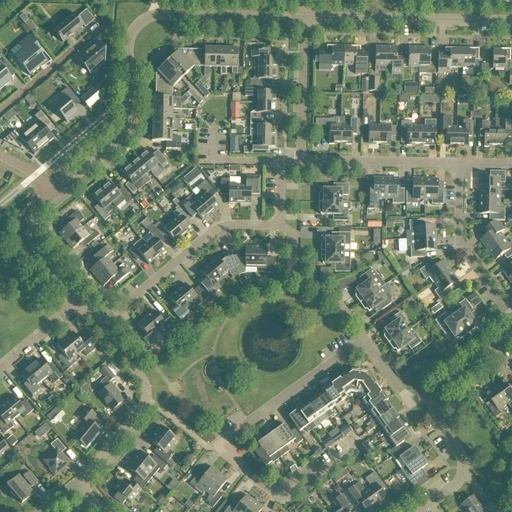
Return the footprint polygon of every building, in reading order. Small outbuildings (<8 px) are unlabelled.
[(77,18),(74,14),(53,31),(63,43),(84,26),(85,28),(95,20),(87,10),(77,18)] [(24,14),(19,19),(24,25),(29,21),(24,14)] [(25,51),(17,58),(31,75),(29,76),(29,77),(44,65),(40,60),(46,56),(29,36),(19,45),(19,46),(20,45),(25,51)] [(105,63),(105,50),(99,42),(77,60),(82,65),(85,63),(93,73),(104,62),(105,63)] [(331,72),(331,66),(343,67),(343,47),(331,47),(331,54),(319,54),(318,71),(331,72)] [(356,47),(343,47),(343,67),(355,67),(355,75),(366,75),(367,51),(360,51),(360,55),(355,55),(356,47)] [(385,73),(385,68),(386,48),(375,48),(375,67),(375,73),(385,73)] [(402,62),(396,62),(397,48),(386,48),(385,68),(392,68),(392,76),(402,76),(402,62)] [(419,68),(419,49),(408,48),(408,68),(419,68)] [(215,49),(204,49),(204,51),(205,51),(204,68),(204,75),(204,77),(199,82),(202,86),(209,80),(209,76),(209,68),(215,68),(215,49)] [(226,68),(226,50),(215,49),(215,68),(221,68),(220,76),(226,76),(226,68)] [(419,75),(425,75),(435,75),(435,63),(429,63),(430,49),(419,49),(419,68),(419,75)] [(461,69),(462,49),(449,49),(449,56),(445,56),(445,53),(438,53),(437,74),(449,74),(449,69),(461,69)] [(474,50),(462,49),(461,69),(478,69),(478,57),(474,57),(474,50)] [(226,50),(226,68),(232,68),(232,75),(237,75),(237,50),(226,50)] [(511,85),(511,72),(509,73),(510,55),(505,55),(505,50),(493,50),(492,69),(504,70),(504,79),(509,79),(509,85),(511,85)] [(172,89),(183,78),(194,68),(204,68),(205,51),(204,51),(181,51),(179,52),(178,52),(167,62),(157,72),(157,73),(155,75),(155,98),(155,99),(172,99),(172,89)] [(251,58),(256,58),(258,58),(258,69),(277,70),(277,59),(263,58),(263,52),(251,52),(251,58)] [(5,62),(1,66),(4,70),(9,66),(5,62)] [(0,90),(10,82),(0,69),(0,90)] [(277,70),(258,69),(258,76),(253,76),(253,80),(251,80),(251,86),(263,86),(263,80),(277,81),(277,70)] [(369,88),(369,93),(379,93),(379,79),(369,79),(369,88)] [(206,98),(209,95),(198,83),(195,86),(206,98)] [(263,86),(251,86),(245,86),(244,97),(258,97),(258,103),(276,104),(276,93),(263,92),(263,86)] [(90,92),(81,100),(89,110),(98,102),(104,97),(96,87),(90,92)] [(79,113),(74,108),(80,103),(68,89),(61,94),(62,96),(51,105),(66,123),(79,113)] [(180,99),(174,99),(172,99),(155,99),(155,98),(153,98),(153,109),(172,110),(181,110),(181,104),(184,104),(191,97),(199,105),(203,102),(191,90),(182,99),(180,99)] [(27,99),(34,108),(40,103),(33,94),(27,99)] [(234,102),(234,118),(242,118),(242,102),(234,102)] [(276,104),(258,103),(257,114),(250,114),(250,120),(262,120),(262,115),(276,115),(276,104)] [(15,109),(6,117),(10,122),(19,115),(15,109)] [(182,116),(179,116),(172,116),(172,110),(153,109),(153,120),(179,121),(179,120),(185,120),(185,118),(182,116)] [(29,130),(44,148),(54,139),(47,131),(47,129),(52,125),(41,112),(35,118),(39,122),(29,130)] [(379,145),(379,127),(372,127),(372,120),(369,120),(369,117),(366,117),(363,117),(362,117),(362,133),(368,134),(368,145),(379,145)] [(440,135),(446,135),(446,146),(456,146),(457,128),(450,128),(451,119),(440,118),(440,135)] [(340,126),(340,119),(334,119),(334,121),(322,121),(322,133),(329,133),(329,145),(335,145),(335,144),(340,144),(340,126)] [(340,119),(340,126),(340,144),(345,144),(345,145),(351,145),(352,133),(358,133),(358,121),(347,121),(347,119),(340,119)] [(179,121),(153,120),(153,131),(171,131),(179,132),(179,121)] [(262,120),(250,120),(250,131),(257,131),(257,137),(276,138),(276,127),(262,126),(262,120)] [(495,120),(495,129),(495,147),(500,147),(500,148),(506,148),(506,136),(511,135),(511,121),(502,122),(503,120),(495,120)] [(435,146),(435,134),(435,121),(424,121),(424,128),(418,127),(418,145),(423,145),(423,147),(429,147),(429,146),(435,146)] [(418,127),(411,127),(411,122),(401,122),(401,134),(406,134),(406,146),(413,146),(413,145),(418,145),(418,127)] [(462,122),(462,128),(457,128),(456,146),(467,146),(467,135),(471,135),(471,122),(462,122)] [(490,147),(495,147),(495,129),(489,129),(489,123),(478,123),(478,135),(484,135),(484,148),(490,148),(490,147)] [(390,127),(379,127),(379,145),(390,145),(390,127)] [(34,156),(44,148),(29,130),(20,138),(15,132),(3,142),(23,152),(27,148),(34,156)] [(180,150),(181,142),(178,142),(178,137),(171,137),(171,131),(153,131),(152,142),(166,142),(165,150),(180,150)] [(243,148),(243,154),(264,155),(268,155),(268,148),(276,149),(276,138),(257,137),(251,137),(251,143),(250,143),(249,148),(243,148)] [(159,174),(163,171),(164,173),(170,168),(161,157),(155,161),(146,151),(138,158),(150,172),(154,168),(159,174)] [(146,185),(150,182),(145,176),(150,172),(138,158),(129,165),(141,179),(146,185)] [(125,186),(133,196),(146,185),(141,179),(129,165),(121,172),(130,182),(125,186)] [(506,184),(506,172),(494,172),(493,178),(480,178),(480,190),(501,191),(501,184),(506,184)] [(239,204),(240,185),(240,178),(230,178),(230,180),(221,179),(220,193),(228,193),(228,204),(239,204)] [(239,204),(250,205),(251,193),(259,193),(259,179),(246,178),(246,186),(240,185),(239,204)] [(366,204),(367,204),(367,209),(378,210),(378,199),(385,200),(386,179),(373,179),(373,192),(367,192),(366,204)] [(386,179),(385,200),(392,200),(392,204),(404,205),(404,193),(398,192),(398,179),(386,179)] [(424,200),(425,180),(412,180),(412,193),(406,193),(406,205),(417,205),(417,200),(424,200)] [(437,180),(425,180),(424,200),(431,200),(431,205),(443,205),(443,193),(437,193),(437,180)] [(127,205),(133,201),(122,188),(117,192),(109,182),(100,189),(112,203),(117,200),(120,204),(124,202),(127,205)] [(196,189),(202,196),(198,200),(210,214),(219,207),(211,199),(216,195),(205,182),(196,189)] [(318,203),(341,203),(341,196),(348,196),(348,185),(333,185),(333,191),(321,191),(321,194),(319,194),(319,195),(319,201),(318,201),(318,203)] [(173,187),(168,191),(172,196),(177,192),(173,187)] [(112,203),(100,189),(91,196),(99,205),(94,209),(105,222),(109,218),(107,215),(111,212),(107,207),(112,203)] [(160,189),(155,194),(158,197),(163,193),(160,189)] [(501,191),(480,190),(480,203),(500,203),(501,191)] [(210,214),(198,200),(194,204),(189,198),(180,205),(190,217),(194,213),(202,221),(210,214)] [(145,201),(140,205),(144,210),(148,206),(145,201)] [(347,222),(348,211),(350,211),(350,204),(341,203),(318,203),(318,205),(318,210),(319,212),(320,212),(320,215),(332,216),(332,222),(347,222)] [(493,215),(493,221),(505,221),(505,210),(500,210),(500,203),(480,203),(480,215),(493,215)] [(190,217),(180,205),(175,209),(177,211),(173,214),(176,218),(172,222),(184,237),(192,229),(185,221),(190,217)] [(83,220),(76,212),(66,221),(70,225),(59,234),(66,242),(82,229),(78,224),(83,220)] [(414,240),(435,239),(434,227),(421,227),(421,221),(409,222),(409,233),(406,233),(406,240),(414,240)] [(172,222),(163,229),(158,224),(154,227),(165,241),(169,237),(175,244),(184,237),(172,222)] [(488,251),(505,239),(501,233),(505,231),(499,223),(495,223),(488,228),(492,233),(481,241),(488,251)] [(160,257),(166,252),(160,245),(165,241),(160,235),(151,225),(146,229),(150,234),(142,240),(145,244),(157,259),(160,257)] [(72,250),(83,242),(87,246),(99,236),(95,231),(92,234),(86,226),(82,229),(66,242),(72,250)] [(323,243),(321,243),(321,244),(321,250),(320,252),(349,252),(350,245),(350,234),(335,234),(335,240),(323,240),(323,243)] [(436,251),(435,239),(414,240),(406,240),(406,247),(410,247),(411,259),(423,258),(422,252),(436,251)] [(488,251),(495,261),(506,253),(510,259),(511,256),(511,242),(509,245),(505,239),(488,251)] [(137,244),(133,247),(128,251),(137,261),(141,257),(149,266),(157,259),(145,244),(140,248),(137,244)] [(113,258),(110,254),(113,252),(108,246),(96,256),(101,262),(90,271),(96,279),(113,266),(109,261),(113,258)] [(245,259),(239,259),(238,256),(232,258),(239,276),(245,274),(250,274),(256,274),(256,268),(255,268),(256,248),(250,248),(250,249),(245,249),(245,259)] [(255,268),(261,268),(261,274),(274,274),(275,262),(266,262),(267,250),(261,250),(261,248),(256,248),(255,268)] [(321,261),(322,261),(322,264),(335,265),(334,273),(349,273),(350,260),(349,260),(349,252),(320,252),(320,254),(321,254),(320,260),(321,261)] [(238,276),(239,276),(232,258),(226,260),(221,264),(217,259),(213,263),(212,262),(208,265),(220,280),(228,273),(232,278),(238,276),(238,277),(239,277),(238,276)] [(429,278),(433,284),(450,272),(443,262),(432,269),(429,264),(419,271),(425,281),(429,278)] [(408,263),(399,268),(402,274),(411,270),(408,263)] [(113,266),(96,279),(103,287),(114,278),(118,284),(130,274),(123,265),(116,270),(113,266)] [(210,297),(220,288),(216,284),(220,280),(208,265),(204,269),(205,270),(200,273),(207,280),(205,282),(204,280),(199,284),(210,297)] [(356,295),(355,296),(355,298),(358,302),(359,304),(385,286),(378,277),(377,278),(371,270),(359,279),(364,286),(354,293),(356,295)] [(434,292),(440,302),(450,295),(447,290),(457,282),(450,272),(433,284),(438,289),(434,292)] [(392,303),(389,298),(394,295),(394,293),(387,284),(385,286),(359,304),(361,306),(364,310),(365,311),(366,310),(368,313),(378,306),(382,311),(392,303)] [(180,288),(176,291),(189,306),(193,303),(197,307),(209,298),(201,288),(193,295),(186,285),(181,289),(180,288)] [(173,296),(169,299),(177,308),(172,312),(180,322),(189,315),(185,310),(189,306),(176,291),(172,295),(173,296)] [(468,299),(472,305),(478,301),(473,295),(468,299)] [(460,313),(454,317),(467,335),(469,334),(473,330),(474,329),(473,328),(476,326),(469,316),(474,312),(465,300),(456,307),(460,313)] [(439,304),(431,310),(434,315),(442,309),(439,304)] [(224,306),(219,310),(222,314),(227,309),(224,306)] [(161,337),(165,333),(166,334),(174,326),(166,317),(162,321),(154,312),(150,315),(149,314),(145,318),(157,333),(161,337)] [(384,338),(387,342),(388,344),(406,331),(402,325),(406,322),(399,313),(389,321),(392,326),(382,333),(384,335),(384,336),(384,338)] [(456,341),(458,339),(459,339),(461,339),(465,336),(467,335),(454,317),(448,321),(444,315),(435,322),(443,334),(448,330),(456,341)] [(153,336),(157,333),(145,318),(141,321),(142,322),(137,326),(145,335),(141,339),(148,348),(157,341),(153,336)] [(392,350),(394,351),(395,350),(397,353),(407,346),(410,351),(421,343),(414,334),(410,337),(406,331),(388,344),(389,346),(392,350)] [(95,350),(86,339),(80,343),(72,333),(70,335),(69,334),(63,339),(78,356),(82,352),(87,357),(95,350)] [(68,370),(76,363),(73,360),(78,356),(63,339),(58,343),(59,344),(56,346),(64,356),(59,361),(68,370)] [(48,377),(54,384),(62,378),(53,366),(48,370),(40,360),(30,368),(42,382),(48,377)] [(105,389),(99,395),(112,411),(123,402),(114,392),(116,391),(109,383),(120,374),(111,362),(100,371),(103,376),(105,378),(106,379),(100,384),(105,389)] [(36,387),(42,382),(30,368),(21,376),(29,386),(24,390),(32,400),(41,392),(36,387)] [(387,401),(388,401),(370,377),(369,378),(366,374),(351,371),(347,374),(346,373),(322,390),(322,391),(322,390),(323,392),(334,407),(346,399),(345,396),(350,393),(361,394),(364,399),(362,401),(374,418),(369,422),(370,423),(372,425),(368,428),(365,430),(367,433),(385,421),(382,418),(392,411),(386,402),(387,401)] [(498,387),(497,388),(508,404),(511,400),(511,389),(506,381),(502,385),(501,384),(497,386),(498,387)] [(508,404),(497,388),(495,389),(495,388),(491,391),(492,392),(487,395),(493,404),(488,407),(496,418),(501,415),(498,411),(508,404)] [(323,392),(315,398),(329,418),(333,416),(329,411),(334,407),(323,392)] [(33,411),(25,401),(19,405),(11,395),(6,400),(7,401),(3,404),(16,419),(21,414),(24,418),(33,411)] [(315,398),(306,404),(317,420),(322,416),(325,421),(329,418),(315,398)] [(16,419),(3,404),(0,406),(0,418),(1,420),(0,421),(0,429),(4,435),(13,427),(10,423),(16,419)] [(306,404),(297,411),(312,431),(315,428),(312,423),(317,420),(306,404)] [(85,448),(100,430),(90,422),(96,416),(85,407),(78,416),(86,423),(73,438),(85,448)] [(308,433),(312,431),(297,411),(288,417),(299,432),(304,428),(308,433)] [(342,419),(348,426),(351,424),(348,420),(351,417),(353,420),(352,421),(354,424),(358,421),(352,412),(342,419)] [(404,428),(398,419),(378,434),(380,438),(385,434),(389,439),(404,428)] [(46,424),(36,432),(41,438),(51,430),(46,424)] [(284,425),(275,431),(286,447),(295,441),(297,445),(303,441),(294,430),(290,433),(284,425)] [(340,433),(344,439),(352,433),(348,427),(340,433)] [(388,453),(391,457),(401,450),(398,446),(411,437),(404,428),(389,439),(395,448),(388,453)] [(289,452),(286,447),(275,431),(266,438),(280,458),(285,454),(286,454),(289,452)] [(163,432),(160,436),(159,436),(155,432),(148,441),(157,448),(153,453),(166,464),(174,455),(169,451),(172,447),(168,443),(172,438),(163,432)] [(332,440),(334,443),(343,438),(340,434),(332,440)] [(12,436),(7,440),(12,447),(17,442),(12,436)] [(0,438),(0,455),(8,449),(0,438)] [(257,444),(260,449),(255,453),(265,468),(271,464),(272,465),(281,458),(280,458),(266,438),(257,444)] [(321,444),(326,451),(334,445),(330,439),(321,444)] [(61,454),(65,450),(57,440),(50,446),(55,451),(43,461),(49,469),(48,470),(54,477),(61,471),(60,471),(69,464),(61,454)] [(365,443),(359,447),(361,451),(364,455),(365,456),(371,452),(365,443)] [(317,446),(312,450),(317,457),(322,453),(317,446)] [(399,459),(405,468),(420,457),(414,448),(404,455),(401,450),(391,457),(395,462),(399,459)] [(132,460),(150,474),(153,470),(156,473),(160,469),(163,471),(167,466),(154,456),(150,461),(139,452),(132,460)] [(424,475),(421,477),(417,473),(427,466),(420,457),(405,468),(400,471),(406,480),(407,479),(411,485),(414,490),(428,480),(424,475)] [(153,477),(150,474),(132,460),(126,468),(137,477),(133,482),(143,489),(147,485),(153,477)] [(291,462),(286,466),(292,474),(297,470),(291,462)] [(185,475),(189,469),(185,465),(180,471),(185,475)] [(202,495),(205,492),(219,474),(211,467),(202,479),(197,475),(190,485),(194,488),(202,495)] [(29,490),(37,483),(29,473),(21,479),(18,476),(6,486),(12,493),(10,494),(14,500),(16,498),(21,505),(33,495),(29,490)] [(343,478),(339,473),(333,478),(337,482),(343,478)] [(371,487),(365,491),(376,507),(386,500),(379,490),(384,486),(374,473),(365,480),(371,487)] [(219,474),(205,492),(213,498),(208,505),(213,508),(223,496),(218,492),(227,481),(219,474)] [(142,500),(146,495),(133,484),(129,489),(120,481),(113,490),(118,493),(114,498),(122,505),(126,500),(131,504),(134,500),(137,502),(141,498),(142,500)] [(360,504),(365,511),(368,511),(376,507),(365,491),(360,483),(345,494),(355,507),(360,504)] [(399,492),(394,495),(398,502),(403,498),(399,492)] [(161,494),(156,501),(161,506),(167,499),(161,494)] [(246,511),(254,502),(246,496),(237,507),(232,503),(225,511),(246,511)] [(342,496),(333,503),(339,510),(336,511),(348,511),(352,509),(342,496)] [(462,506),(466,511),(484,511),(474,497),(462,506)] [(499,511),(492,501),(484,506),(488,511),(499,511)] [(254,502),(246,511),(259,511),(262,509),(254,502)] [(300,502),(294,506),(298,511),(300,511),(305,509),(300,502)]
